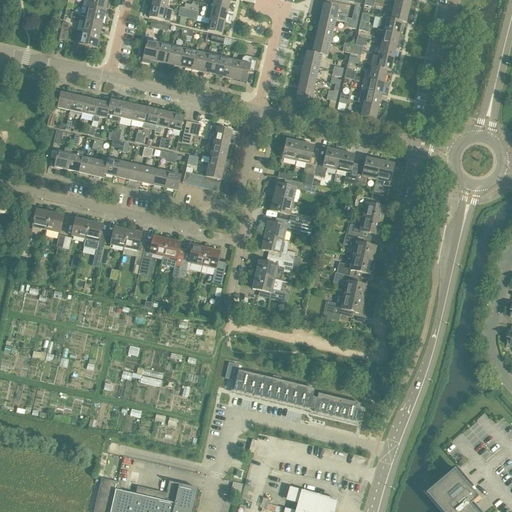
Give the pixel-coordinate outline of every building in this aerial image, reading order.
[(106,0),(88,0),(86,9),(105,13),(108,0),(106,0)] [(152,0),(151,5),(167,9),(169,0),(152,0)] [(214,0),(213,7),(228,10),(230,0),(214,0)] [(395,0),(394,8),(409,11),(411,0),(395,0)] [(167,9),(151,5),(149,18),(169,22),(168,22),(169,17),(170,18),(171,10),(172,10),(167,9)] [(336,20),(345,22),(346,16),(337,14),(338,8),(323,5),(320,17),(336,20)] [(213,7),(210,19),(225,22),(228,10),(213,7)] [(394,8),(391,20),(402,23),(406,24),(409,11),(394,8)] [(102,25),(105,13),(86,9),(85,15),(80,14),(79,19),(84,20),(102,25)] [(320,17),(318,29),(333,33),(336,20),(320,17)] [(380,18),(377,30),(385,32),(399,35),(402,23),(391,20),(388,19),(380,18)] [(207,31),(222,35),(225,22),(210,19),(207,31)] [(84,20),(81,33),(99,37),(102,25),(84,20)] [(150,28),(162,31),(164,24),(151,22),(150,28)] [(61,29),(58,41),(65,42),(67,30),(61,29)] [(318,29),(315,41),(330,45),(333,33),(318,29)] [(385,32),(382,44),(397,47),(399,35),(385,32)] [(96,49),(99,37),(81,33),(78,45),(96,49)] [(143,59),(142,62),(149,64),(150,61),(155,62),(159,44),(147,41),(143,59)] [(315,41),(312,54),(322,56),(327,57),(330,45),(315,41)] [(155,62),(167,65),(171,47),(159,44),(155,62)] [(382,44),(379,56),(394,59),(397,47),(382,44)] [(167,65),(180,68),(184,50),(171,47),(167,65)] [(180,68),(192,71),(196,52),(184,50),(180,68)] [(192,71),(203,73),(207,55),(196,52),(192,71)] [(306,53),(304,65),(319,68),(322,56),(312,54),(306,53)] [(203,73),(216,76),(220,58),(207,55),(203,73)] [(244,57),(242,63),(232,61),(228,79),(247,83),(249,73),(253,74),(257,59),(245,56),(244,57)] [(379,56),(377,69),(387,71),(391,72),(394,59),(379,56)] [(216,76),(228,79),(232,61),(220,58),(216,76)] [(304,65),(301,77),(316,81),(319,68),(304,65)] [(377,69),(372,68),(369,80),(384,83),(387,71),(377,69)] [(301,77),(298,89),(313,93),(316,81),(301,77)] [(363,79),(361,91),(367,92),(382,95),(384,83),(369,80),(363,79)] [(295,102),(311,105),(313,93),(298,89),(295,102)] [(367,92),(364,104),(379,108),(382,95),(367,92)] [(57,109),(70,111),(73,96),(60,93),(57,109)] [(70,111),(82,114),(85,99),(73,96),(70,111)] [(97,101),(85,99),(82,114),(93,117),(94,117),(97,101)] [(118,123),(119,118),(123,103),(111,100),(110,104),(107,120),(106,121),(118,123)] [(92,126),(89,136),(94,137),(95,133),(96,128),(96,127),(97,123),(98,123),(99,118),(107,120),(110,104),(97,101),(94,117),(93,117),(92,126)] [(119,118),(131,121),(135,106),(123,103),(119,118)] [(376,120),(379,108),(364,104),(361,117),(376,120)] [(147,109),(135,106),(131,121),(144,124),(147,109)] [(159,111),(147,109),(144,124),(143,129),(154,131),(154,133),(159,111)] [(162,128),(168,129),(172,114),(159,111),(154,133),(160,134),(162,128)] [(53,128),(56,116),(49,114),(47,127),(53,128)] [(184,117),(183,117),(172,114),(168,129),(180,132),(184,117)] [(187,122),(182,143),(190,145),(192,136),(190,135),(193,124),(187,122)] [(199,125),(193,124),(190,135),(192,136),(196,137),(199,125)] [(209,133),(215,134),(214,141),(229,144),(232,132),(210,127),(209,133)] [(56,132),(54,143),(60,144),(62,133),(56,132)] [(206,152),(211,153),(226,156),(229,144),(214,141),(209,140),(206,152)] [(286,141),(282,159),(296,162),(300,144),(286,141)] [(300,144),(296,162),(306,164),(304,174),(314,177),(316,167),(309,165),(312,154),(313,147),(300,144)] [(316,167),(314,177),(324,179),(327,169),(336,172),(341,153),(327,150),(325,157),(322,168),(316,167)] [(77,151),(76,157),(70,156),(67,171),(79,173),(83,158),(82,158),(83,153),(77,151)] [(54,168),(67,171),(70,156),(57,153),(54,168)] [(211,153),(208,165),(223,169),(226,156),(211,153)] [(341,153),(336,172),(346,174),(343,183),(349,184),(354,185),(355,183),(359,167),(352,166),(354,157),(341,153)] [(79,173),(91,176),(95,161),(83,158),(79,173)] [(359,167),(355,183),(364,186),(366,179),(376,181),(380,163),(366,159),(364,168),(359,167)] [(104,175),(117,178),(120,163),(108,160),(107,164),(104,175)] [(103,179),(104,175),(107,164),(95,161),(91,176),(103,179)] [(117,178),(129,181),(133,165),(120,163),(117,178)] [(380,163),(376,181),(383,183),(382,186),(388,188),(393,166),(380,163)] [(129,181),(141,183),(144,168),(133,165),(129,181)] [(218,193),(221,180),(223,180),(225,174),(222,173),(223,169),(208,165),(205,177),(205,178),(209,178),(215,180),(212,191),(218,193)] [(141,183),(153,186),(156,171),(144,168),(141,183)] [(153,186),(165,189),(168,173),(156,171),(153,186)] [(280,172),(278,179),(285,180),(291,182),(293,175),(280,172)] [(177,192),(181,176),(168,173),(165,189),(177,192)] [(182,184),(183,184),(189,186),(191,174),(185,173),(182,184)] [(189,186),(195,187),(197,176),(191,174),(189,186)] [(195,187),(200,189),(203,177),(197,176),(195,187)] [(205,177),(203,177),(200,189),(206,190),(209,178),(205,178),(205,177)] [(206,190),(212,191),(215,180),(209,178),(206,190)] [(296,189),(296,190),(314,194),(316,187),(312,186),(304,185),(297,183),(296,189)] [(274,187),(272,193),(273,194),(274,194),(273,198),(292,203),(295,190),(296,190),(296,189),(284,187),(276,185),(276,186),(275,186),(274,187)] [(373,194),(372,200),(379,202),(385,203),(386,197),(373,194)] [(357,197),(354,208),(364,210),(362,219),(381,223),(384,210),(378,208),(366,205),(367,199),(357,197)] [(271,202),(268,212),(270,212),(278,214),(289,216),(290,215),(292,203),(273,198),(272,202),(271,202)] [(32,228),(45,231),(49,213),(36,210),(32,228)] [(59,234),(63,216),(49,213),(45,231),(59,234)] [(287,222),(301,225),(302,225),(308,227),(310,221),(310,220),(304,218),(304,219),(290,215),(289,216),(287,222)] [(71,236),(85,240),(89,222),(75,219),(71,236)] [(350,226),(348,236),(357,238),(358,238),(359,232),(372,235),(378,237),(381,223),(362,219),(360,228),(350,226)] [(106,236),(100,234),(102,225),(89,222),(85,240),(98,243),(95,257),(101,258),(104,246),(106,236)] [(265,226),(263,232),(264,233),(265,234),(264,237),(283,242),(285,232),(299,235),(301,225),(287,222),(286,228),(275,226),(267,224),(267,225),(266,225),(265,226)] [(32,230),(26,228),(23,240),(29,242),(32,230)] [(110,245),(124,249),(128,231),(114,228),(110,245)] [(137,252),(141,234),(128,231),(124,249),(137,252)] [(56,248),(62,249),(65,237),(59,236),(56,248)] [(345,237),(343,245),(355,248),(352,258),(372,262),(372,261),(374,261),(375,260),(377,254),(376,252),(374,252),(375,248),(369,247),(356,244),(357,238),(348,236),(346,236),(345,237)] [(71,238),(65,237),(62,249),(68,251),(71,238)] [(149,254),(163,258),(167,240),(153,237),(149,254)] [(261,242),(259,248),(260,249),(262,250),(261,251),(269,253),(280,255),(278,261),(293,264),(295,254),(287,252),(289,243),(283,242),(264,237),(264,240),(263,241),(262,241),(261,242)] [(163,258),(161,265),(174,268),(172,278),(178,280),(179,276),(180,272),(182,264),(184,254),(185,251),(179,249),(181,243),(167,240),(163,258)] [(110,247),(104,246),(101,258),(100,264),(106,266),(110,247)] [(182,264),(180,272),(186,273),(187,271),(189,271),(191,264),(202,266),(206,249),(192,246),(190,255),(184,254),(182,264)] [(201,273),(213,276),(212,284),(221,286),(226,264),(217,262),(219,252),(206,249),(202,266),(202,267),(201,273)] [(134,266),(140,267),(143,255),(137,253),(134,266)] [(80,259),(73,257),(70,268),(77,270),(80,259)] [(337,274),(348,277),(349,271),(361,274),(369,276),(372,262),(352,258),(350,267),(339,264),(337,274)] [(256,264),(254,272),(256,273),(255,276),(280,282),(282,272),(290,274),(293,264),(278,261),(277,267),(259,263),(258,264),(256,264)] [(335,274),(333,284),(346,287),(345,289),(344,296),(363,301),(366,288),(348,283),(349,277),(348,277),(337,274),(335,274)] [(252,281),(250,286),(251,288),(253,288),(252,290),(260,291),(271,294),(269,300),(284,303),(284,302),(286,294),(286,292),(280,291),(282,282),(280,282),(255,276),(255,280),(253,280),(252,281)] [(216,288),(214,297),(221,298),(223,290),(216,288)] [(325,315),(324,318),(338,321),(339,316),(340,310),(352,313),(360,315),(363,301),(344,296),(342,303),(341,306),(338,305),(328,303),(325,313),(325,315)] [(235,381),(239,366),(229,363),(225,379),(235,381)] [(238,371),(233,392),(314,411),(313,413),(356,423),(360,405),(318,395),(317,399),(312,398),(314,390),(238,371)] [(252,441),(249,452),(254,453),(257,442),(252,441)] [(457,471),(440,486),(428,496),(442,511),(478,511),(479,511),(478,511),(476,509),(476,508),(475,509),(473,507),(481,500),(474,491),(476,489),(473,491),(471,489),(473,487),(472,487),(471,488),(467,483),(468,482),(468,481),(466,483),(464,481),(465,480),(465,479),(464,480),(457,471)] [(192,511),(198,490),(168,483),(168,484),(166,494),(137,487),(135,495),(119,492),(121,483),(101,479),(93,511),(192,511)] [(233,483),(230,494),(240,496),(243,485),(233,483)] [(335,511),(338,501),(301,491),(297,504),(295,511),(284,509),(283,511),(335,511)]
